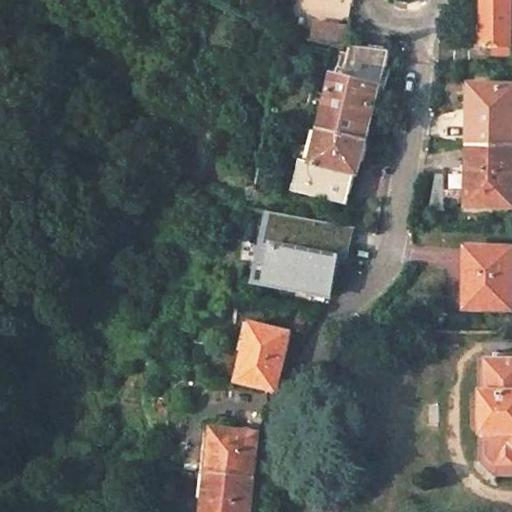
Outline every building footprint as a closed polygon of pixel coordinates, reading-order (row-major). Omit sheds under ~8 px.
[(511,0),(486,0),(487,47),(511,46),(511,0)] [(350,27),(316,23),(315,32),(313,41),(347,46),(350,27)] [(439,43),(439,63),(469,63),(469,42),(440,42),(439,43)] [(387,50),(351,46),(343,79),(381,88),(390,50),(387,50)] [(343,79),(337,77),(324,130),(368,140),(381,88),(343,79)] [(511,86),(472,86),(470,146),(511,146),(511,86)] [(368,140),(324,130),(315,164),(304,160),(295,191),(348,205),(356,173),(359,174),(368,140)] [(511,146),(470,146),(469,206),(511,206),(511,146)] [(303,253),(275,247),(268,284),(332,296),(343,240),(307,233),(303,253)] [(511,249),(468,249),(467,309),(511,309),(511,249)] [(291,334),(254,326),(240,382),(268,388),(277,391),(291,334)] [(511,363),(484,364),(484,396),(483,396),(477,402),(477,427),(483,433),(484,434),(485,459),(485,462),(497,473),(499,474),(511,474),(511,363)] [(259,433),(213,428),(208,473),(253,478),(259,433)] [(249,511),(253,478),(208,473),(203,511),(249,511)]
